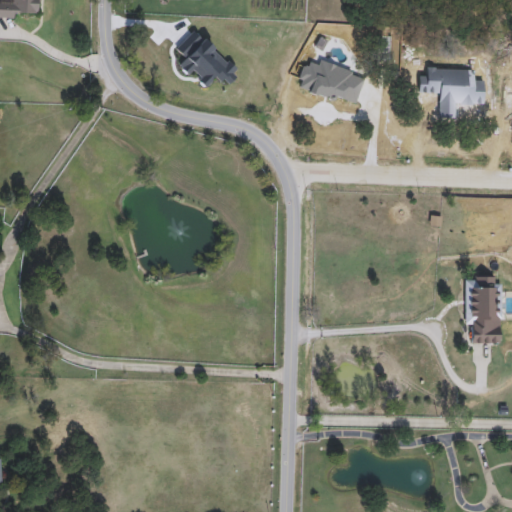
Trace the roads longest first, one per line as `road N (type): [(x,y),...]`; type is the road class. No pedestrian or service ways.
road 1 (residential): [(286,511),(289,179),(261,136),(161,108),(131,88),(109,56),(105,0)]
road 2 (residential): [(280,164),(511,172)]
